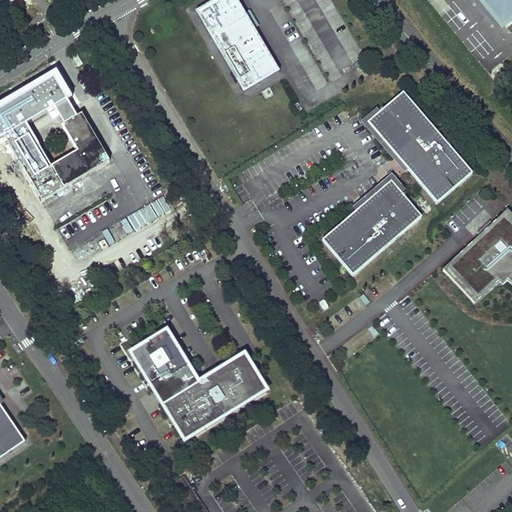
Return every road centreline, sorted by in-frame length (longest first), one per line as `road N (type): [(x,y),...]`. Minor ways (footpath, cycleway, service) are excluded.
road 1 (residential): [(104,16),(411,511)]
road 2 (unclassified): [(0,294),(146,511)]
road 3 (residential): [(0,77),(104,16)]
